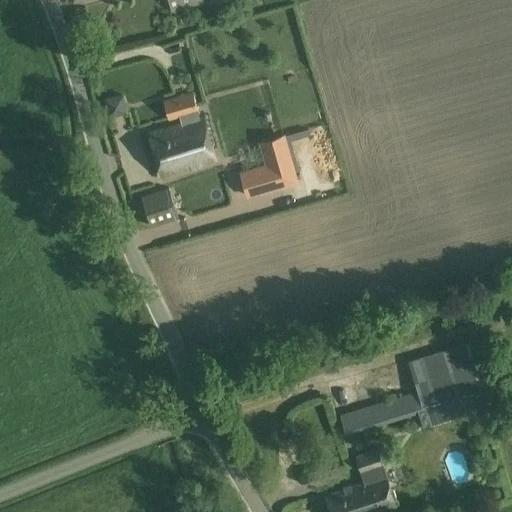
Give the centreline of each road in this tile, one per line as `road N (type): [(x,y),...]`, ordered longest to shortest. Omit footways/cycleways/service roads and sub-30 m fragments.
road 1 (unclassified): [(200,414),(127,241),(50,0)]
road 2 (unclassified): [(0,496),(200,414)]
